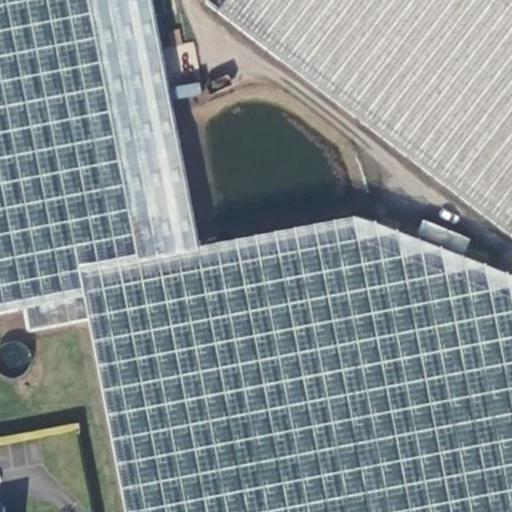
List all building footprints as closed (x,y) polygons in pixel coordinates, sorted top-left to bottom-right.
[(511,511),(511,278),(338,217),(182,251),(127,0),(0,0),(0,320),(11,318),(15,340),(76,327),(116,511),(511,511)] [(511,0),(197,0),(188,14),(483,235),(511,196),(511,0)] [(177,44),(178,65),(195,64),(194,43),(177,44)] [(175,98),(200,95),(199,83),(174,85),(175,98)] [(511,196),(483,235),(511,256),(511,196)]
